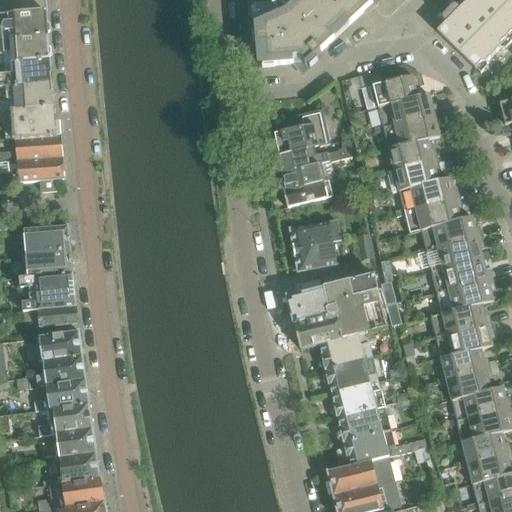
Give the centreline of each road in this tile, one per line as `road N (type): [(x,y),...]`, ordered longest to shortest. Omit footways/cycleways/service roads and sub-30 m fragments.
road 1 (residential): [(132,511),(100,313),(69,0)]
road 2 (residential): [(313,511),(244,253),(225,98)]
road 3 (residential): [(511,212),(492,189),(470,95),(393,26)]
road 4 (residential): [(225,98),(301,91),(393,26)]
